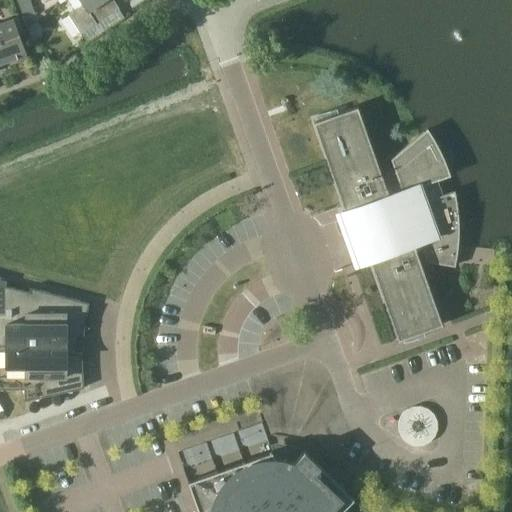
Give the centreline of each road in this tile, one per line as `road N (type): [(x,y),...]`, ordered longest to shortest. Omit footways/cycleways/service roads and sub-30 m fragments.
road 1 (residential): [(321,341),(211,5)]
road 2 (residential): [(321,341),(0,456)]
